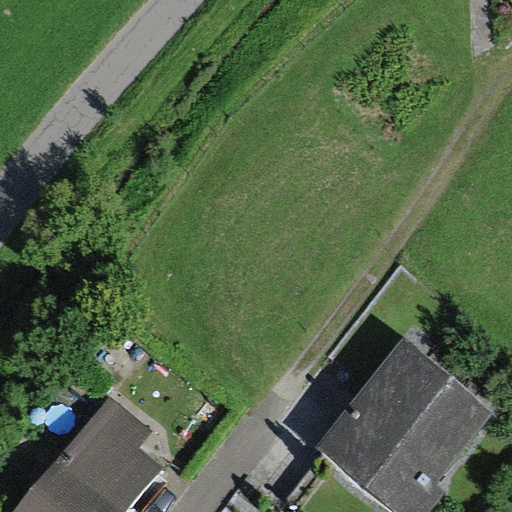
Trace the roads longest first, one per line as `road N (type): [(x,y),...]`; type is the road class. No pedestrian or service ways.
road 1 (track): [(511,74),(265,404)]
road 2 (residential): [(173,0),(0,216)]
road 3 (residential): [(185,511),(265,404)]
